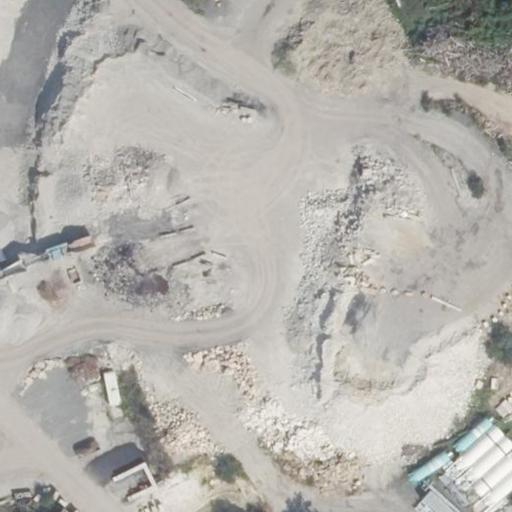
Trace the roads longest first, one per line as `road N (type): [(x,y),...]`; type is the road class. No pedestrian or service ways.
road 1 (unknown): [(169,0),(284,138)]
road 2 (unknown): [(115,511),(95,488),(60,470),(0,490)]
